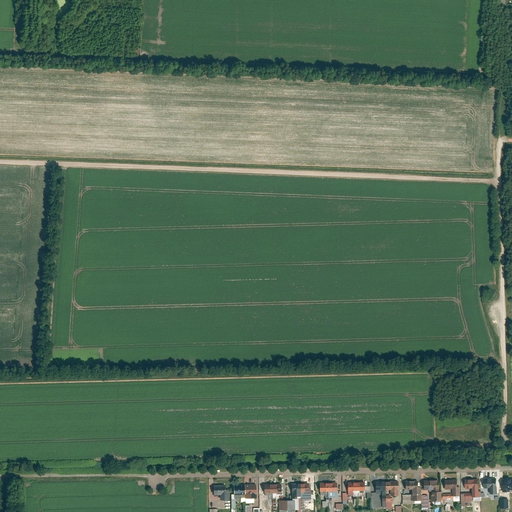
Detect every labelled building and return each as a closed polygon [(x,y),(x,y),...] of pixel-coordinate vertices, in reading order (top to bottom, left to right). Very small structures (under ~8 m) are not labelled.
[(499,493),(498,478),(485,478),(485,488),(493,488),(493,493),(499,493)] [(454,488),(460,488),(459,479),(446,479),(446,489),(454,488)] [(481,496),(480,479),(466,479),(466,488),(474,488),(474,492),(475,497),(481,496)] [(425,489),(440,489),(440,480),(425,480),(425,489)] [(349,491),(366,490),(366,486),(365,481),(349,482),(349,491)] [(377,490),(387,490),(387,481),(377,482),(377,490)] [(400,495),(399,481),(387,481),(387,490),(392,490),(392,495),(400,495)] [(414,500),(422,500),(422,495),(422,486),(419,487),(419,481),(407,481),(407,489),(414,489),(414,494),(414,500)] [(321,491),(330,491),(330,482),(321,482),(321,491)] [(330,491),(339,490),(338,482),(330,482),(330,491)] [(302,492),(302,483),(292,484),(293,496),(302,496),(302,492)] [(310,483),(302,483),(302,492),(311,492),(310,483)] [(246,494),(246,484),(235,485),(235,494),(246,494)] [(246,494),(246,498),(258,497),(257,484),(246,484),(246,494)] [(266,493),(274,493),(274,484),(266,484),(266,493)] [(274,493),(283,493),(282,484),(274,484),(274,493)] [(227,490),(227,485),(215,485),(215,494),(222,494),(222,500),(231,499),(231,489),(227,490)] [(454,496),(462,496),(462,493),(462,488),(460,488),(454,488),(454,493),(454,496)] [(443,501),(443,500),(443,494),(443,491),(432,491),(432,501),(443,501)] [(475,497),(474,492),(462,493),(462,496),(462,501),(471,501),(475,501),(475,497)] [(414,500),(414,494),(404,494),(404,503),(414,503),(414,500)] [(509,508),(509,499),(501,499),(501,509),(509,508)] [(280,510),(290,509),(289,500),(280,500),(280,510)]
